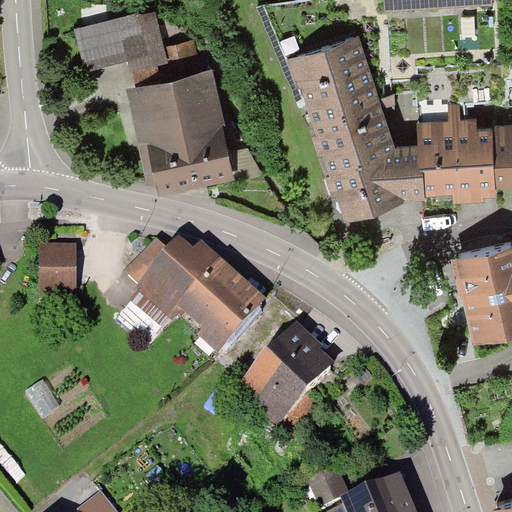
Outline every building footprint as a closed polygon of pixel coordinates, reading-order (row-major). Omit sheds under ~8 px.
[(155,4),(74,25),(85,67),(128,56),(131,67),(168,57),(155,4)] [(358,31),(288,55),(296,84),(302,82),(317,124),(311,126),(318,146),(323,145),(330,166),(326,167),(332,187),(336,186),(346,210),(401,192),(426,190),(426,188),(425,156),(419,156),(418,137),(396,139),(358,31)] [(212,67),(127,85),(148,183),(156,181),(159,194),(199,185),(235,177),(212,67)] [(458,186),(454,101),(448,102),(448,113),(417,115),(418,136),(419,156),(425,156),(426,188),(453,187),(458,186)] [(460,101),(454,101),(458,186),(453,187),(453,197),(485,196),(484,191),(497,190),(496,180),(493,120),(477,121),(477,112),(461,112),(460,101)] [(511,117),(493,119),(493,120),(496,180),(511,179),(511,117)] [(140,285),(170,251),(155,238),(125,272),(140,285)] [(177,308),(220,259),(201,242),(194,250),(180,238),(170,251),(140,285),(136,289),(172,321),(181,310),(177,308)] [(511,241),(451,256),(460,294),(464,293),(475,340),(511,331),(511,241)] [(77,298),(76,245),(40,245),(40,298),(77,298)] [(247,284),(220,259),(177,308),(181,310),(202,330),(198,336),(219,355),(265,301),(247,284)] [(234,393),(250,407),(313,338),(298,324),(234,393)] [(313,338),(250,407),(263,419),(265,417),(277,428),(335,364),(321,351),(324,348),(313,338)] [(337,467),(308,481),(322,511),(328,511),(343,506),(341,500),(351,495),(337,467)] [(351,495),(341,500),(343,506),(328,511),(415,511),(400,474),(351,495)] [(116,511),(101,492),(78,510),(79,511),(116,511)] [(511,511),(511,499),(494,505),(495,511),(511,511)]
